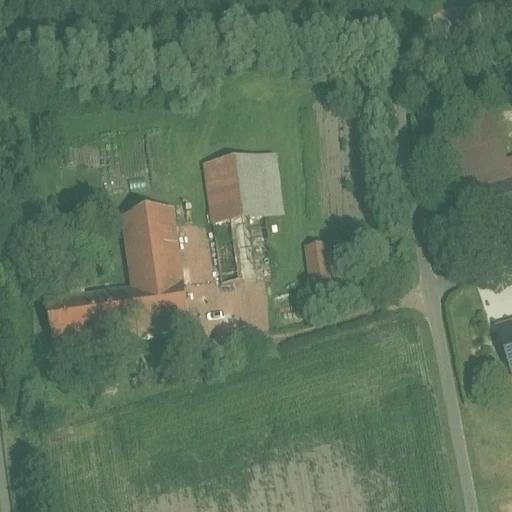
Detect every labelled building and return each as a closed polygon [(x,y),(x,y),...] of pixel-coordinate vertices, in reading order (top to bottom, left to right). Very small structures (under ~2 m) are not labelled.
[(176,143),(159,146),(161,159),(178,156),(176,143)] [(504,149),(449,164),(469,242),(511,230),(511,183),(507,164),(504,149)] [(276,158),(205,168),(222,288),(267,282),(274,281),(266,224),(285,221),(276,158)] [(167,215),(122,221),(132,293),(139,339),(190,332),(174,215),(167,215)] [(346,246),(306,251),(310,284),(313,306),(335,304),(334,295),(352,293),(350,275),(346,246)] [(132,293),(48,305),(54,351),(139,339),(132,293)] [(511,328),(499,333),(511,373),(511,328)]
